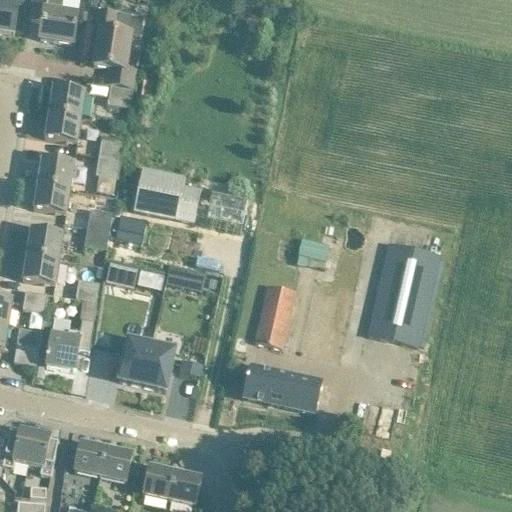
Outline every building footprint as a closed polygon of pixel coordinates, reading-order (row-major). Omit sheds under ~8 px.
[(0,6),(0,37),(13,39),(18,9),(16,9),(17,0),(3,0),(2,6),(0,6)] [(52,45),(72,48),(77,19),(61,17),(63,0),(32,0),(29,23),(42,26),(40,43),(46,44),(46,43),(53,44),(52,45)] [(107,86),(126,89),(130,90),(133,74),(124,73),(129,38),(112,36),(115,18),(98,15),(94,40),(98,41),(93,69),(109,72),(107,86)] [(244,31),(255,35),(258,27),(247,23),(244,31)] [(110,90),(107,108),(128,112),(132,93),(110,90)] [(49,117),(80,122),(84,97),(52,92),(52,93),(53,93),(49,117)] [(152,108),(154,97),(142,95),(140,106),(152,108)] [(80,122),(49,117),(45,141),(44,141),(44,142),(76,147),(80,122)] [(100,143),(97,161),(120,165),(123,146),(100,143)] [(97,161),(94,179),(117,182),(120,165),(97,161)] [(41,164),(38,188),(69,193),(73,168),(41,163),(40,164),(41,164)] [(141,180),(133,215),(170,222),(171,214),(195,218),(200,193),(183,189),(185,180),(158,174),(157,184),(141,180)] [(33,213),(53,216),(65,218),(69,193),(38,188),(34,213),(33,212),(33,213)] [(89,213),(85,232),(108,236),(111,217),(89,213)] [(148,251),(153,227),(127,222),(122,245),(148,251)] [(85,232),(82,250),(105,254),(108,236),(85,232)] [(30,235),(27,259),(58,264),(61,239),(30,234),(29,235),(30,235)] [(302,242),(296,265),(324,273),(330,251),(330,249),(302,242)] [(440,260),(430,257),(388,248),(367,339),(419,351),(435,279),(446,281),(449,267),(439,264),(440,260)] [(23,284),(22,284),(54,289),(58,264),(27,259),(23,284)] [(99,287),(79,284),(76,302),(96,306),(99,287)] [(296,296),(267,290),(255,346),(283,353),(296,296)] [(44,316),(46,299),(25,295),(22,313),(44,316)] [(0,328),(8,330),(12,304),(0,302),(0,328)] [(50,338),(46,359),(46,363),(47,363),(46,371),(74,375),(77,353),(89,355),(94,325),(80,322),(77,335),(68,334),(69,329),(57,327),(53,329),(52,338),(50,338)] [(0,353),(4,355),(8,330),(0,328),(0,353)] [(126,344),(117,384),(141,390),(150,349),(126,344)] [(39,351),(17,348),(13,367),(35,370),(39,351)] [(150,349),(141,390),(165,395),(175,354),(150,349)] [(246,382),(242,402),(315,418),(319,399),(322,385),(249,368),(246,382)] [(4,459),(2,470),(13,473),(14,467),(28,470),(35,438),(19,434),(18,439),(9,438),(4,459)] [(0,458),(4,459),(9,438),(0,435),(0,458)] [(35,438),(28,470),(41,473),(39,479),(50,481),(57,450),(58,450),(59,449),(50,447),(51,441),(35,438)] [(80,447),(74,475),(100,481),(106,453),(80,447)] [(390,454),(382,452),(380,462),(388,463),(390,454)] [(106,453),(100,481),(126,486),(132,459),(106,453)] [(144,490),(142,500),(168,505),(175,476),(149,471),(144,490)] [(175,476),(168,505),(175,507),(194,511),(197,511),(205,511),(210,496),(198,494),(201,482),(175,476)] [(30,491),(30,502),(45,503),(46,492),(30,491)]
